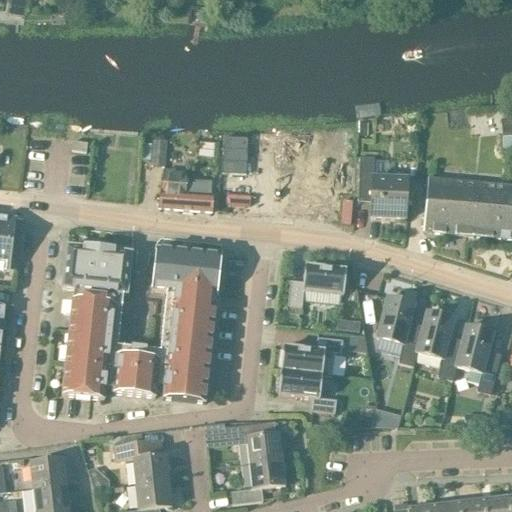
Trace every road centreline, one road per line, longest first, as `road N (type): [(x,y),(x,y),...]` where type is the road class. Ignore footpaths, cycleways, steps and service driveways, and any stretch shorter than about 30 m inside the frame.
road 1 (residential): [(260,230),(240,412),(43,438),(21,417),(44,204)]
road 2 (tertiary): [(511,295),(347,244),(260,230)]
road 3 (residential): [(272,511),(341,494),(396,461),(511,458)]
road 4 (tertiary): [(260,230),(44,204)]
